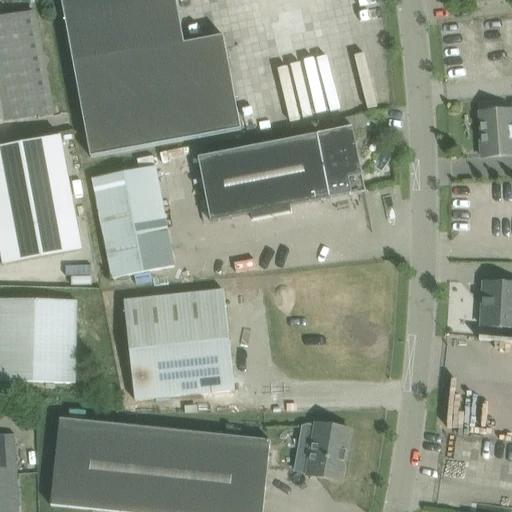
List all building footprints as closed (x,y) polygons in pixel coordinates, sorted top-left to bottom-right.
[(184,44),(175,0),(61,0),(92,158),(241,130),(223,36),(184,44)] [(0,123),(54,113),(34,13),(0,19),(0,123)] [(322,113),(393,99),(383,45),(285,64),(292,100),(309,97),(312,108),(321,107),(322,113)] [(484,142),(481,142),(483,158),(511,155),(511,110),(481,113),(484,142)] [(350,117),(333,121),(335,131),(353,128),(350,117)] [(365,191),(359,159),(354,159),(351,146),(356,145),(353,128),(335,131),(198,158),(211,222),(365,191)] [(61,137),(0,147),(0,254),(2,266),(82,251),(61,137)] [(155,167),(93,179),(113,279),(175,267),(155,167)] [(224,291),(125,302),(135,402),(354,377),(342,268),(223,281),(224,291)] [(511,283),(484,282),(481,326),(511,328),(511,283)] [(0,382),(13,383),(77,384),(79,301),(14,300),(0,299),(0,382)] [(51,506),(104,511),(263,511),(271,441),(60,419),(51,506)] [(304,440),(313,442),(308,475),(341,481),(350,430),(316,424),(316,426),(307,424),(304,440)] [(15,511),(12,435),(0,435),(0,511),(15,511)]
